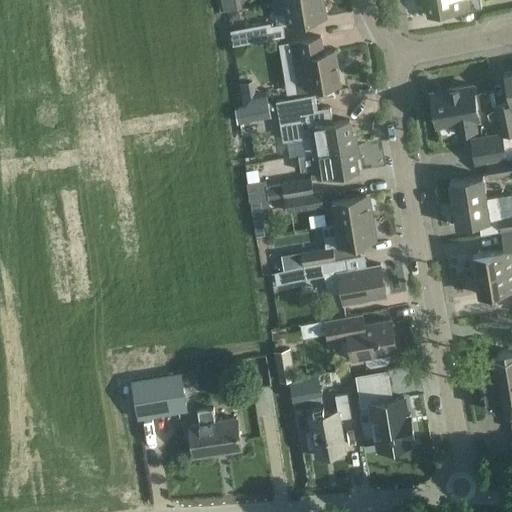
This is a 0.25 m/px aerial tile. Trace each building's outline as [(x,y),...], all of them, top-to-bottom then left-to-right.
[(221,0),(223,10),(242,7),(240,0),(221,0)] [(286,11),(288,23),(326,17),(323,0),(293,0),(273,4),(275,13),(286,11)] [(425,0),(429,17),(470,10),(481,7),(480,0),(425,0)] [(247,27),(249,41),(284,36),(282,24),(270,26),(269,23),(247,27)] [(309,89),(340,84),(334,50),(325,51),(322,35),(290,41),(299,90),(309,89)] [(502,130),(504,135),(511,133),(511,70),(504,72),(510,101),(495,104),(501,131),(502,130)] [(456,122),(458,132),(477,129),(475,120),(479,119),(473,85),(432,92),(438,126),(456,122)] [(253,86),(247,86),(248,118),(271,117),(270,93),(253,94),(253,86)] [(315,153),(354,146),(350,120),(333,123),(330,107),(317,109),(315,94),(284,100),(285,101),(288,100),(290,110),(286,111),(289,129),(293,128),(295,141),(312,138),(315,153)] [(470,137),(475,164),(487,162),(487,163),(507,159),(508,158),(504,135),(502,130),(501,131),(470,137)] [(319,179),(359,172),(354,146),(315,153),(315,154),(300,157),(302,172),(318,169),(319,179)] [(511,157),(508,158),(507,159),(487,163),(490,177),(511,173),(511,157)] [(449,181),(453,203),(487,198),(484,175),(449,181)] [(266,185),(268,197),(283,195),(313,190),(312,176),(282,181),(282,182),(266,185)] [(313,191),(313,190),(283,195),(286,211),(321,206),(323,204),(321,190),(313,191)] [(331,200),(334,223),(373,217),(370,194),(331,200)] [(487,198),(453,203),(457,225),(479,221),(481,234),(501,231),(511,228),(511,214),(501,216),(498,196),(487,198)] [(270,210),(268,198),(251,201),(253,218),(262,216),(262,211),(270,210)] [(336,235),(338,246),(377,240),(373,217),(334,223),(322,225),(324,236),(336,235)] [(511,268),(511,229),(501,231),(504,249),(473,255),(476,275),(511,268)] [(336,260),(333,248),(302,253),(304,265),(336,260)] [(302,253),(301,251),(289,253),(291,268),(293,267),(304,265),(302,253)] [(348,270),(346,259),(346,258),(336,260),(304,265),(306,278),(306,281),(338,274),(344,304),(386,296),(381,264),(348,270)] [(511,289),(511,294),(511,268),(476,275),(480,295),(511,289)] [(362,313),(325,319),(329,344),(342,343),(344,356),(348,359),(353,358),(353,359),(366,357),(367,363),(372,366),(387,363),(391,359),(390,352),(397,351),(391,320),(364,324),(362,313)] [(273,348),(279,380),(296,377),(290,345),(273,348)] [(123,351),(124,373),(171,371),(170,348),(123,351)] [(511,352),(496,355),(496,358),(495,358),(481,367),(488,407),(504,411),(506,411),(507,414),(511,413),(511,352)] [(132,380),(137,406),(139,418),(187,410),(181,372),(132,380)] [(309,415),(316,456),(346,451),(340,418),(351,416),(347,393),(335,395),(337,410),(309,415)] [(371,403),(378,448),(412,442),(405,397),(371,403)] [(190,425),(195,456),(242,449),(237,417),(215,421),(213,407),(197,410),(199,423),(190,425)]
